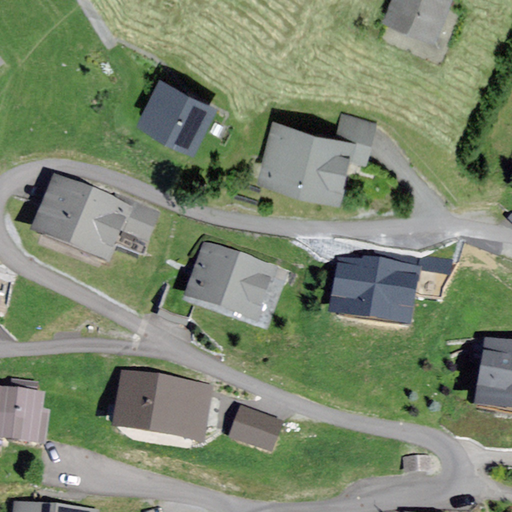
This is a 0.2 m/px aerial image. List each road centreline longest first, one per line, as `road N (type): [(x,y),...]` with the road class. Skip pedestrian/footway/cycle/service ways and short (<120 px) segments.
road 1 (residential): [(302,511),(440,486),(451,474),(449,449),(303,406),(228,373),(34,274),(0,239)]
road 2 (residential): [(0,192),(25,173),(68,169),(254,224),(426,223),(511,235)]
